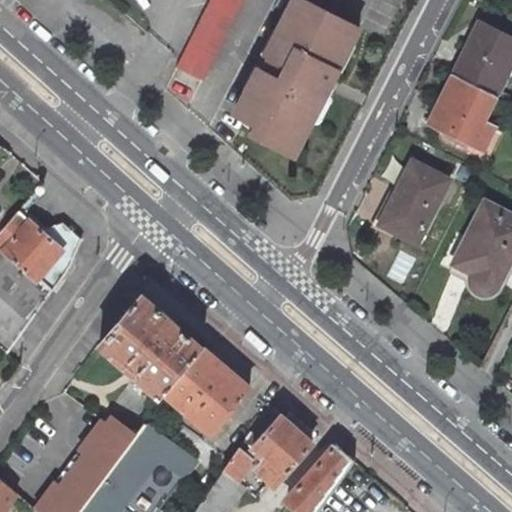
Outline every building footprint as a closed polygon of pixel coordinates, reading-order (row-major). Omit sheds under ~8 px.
[(203,81),(243,0),(210,0),(179,62),(177,67),(203,81)] [(280,50),(274,61),(273,60),(266,72),(268,73),(263,84),(254,79),(237,112),(250,119),(259,125),(254,135),(296,155),(319,111),(312,107),(323,86),(329,90),(340,68),(336,66),(347,44),(351,46),(359,30),(301,0),(293,0),(270,45),(280,50)] [(511,61),(511,37),(479,22),(453,73),(496,94),(511,61)] [(347,44),(336,66),(340,68),(351,46),(347,44)] [(274,61),(280,50),(270,45),(265,56),(273,60),(274,61)] [(263,84),(268,73),(266,72),(259,68),(254,79),(263,84)] [(496,94),(453,73),(437,107),(429,123),(471,144),(496,94)] [(319,111),(329,90),(323,86),(312,107),(319,111)] [(449,179),(412,160),(380,223),(398,233),(417,242),(449,179)] [(40,194),(36,190),(0,231),(0,345),(8,352),(64,273),(73,258),(82,239),(71,229),(62,221),(45,227),(27,210),(40,194)] [(511,257),(511,215),(485,201),(453,263),(472,273),(471,278),(471,281),(472,284),(473,287),(475,289),(478,292),(481,293),(484,293),(489,293),(493,291),(495,289),(497,287),(511,257)] [(171,319),(141,294),(99,344),(157,394),(161,397),(164,393),(203,347),(171,319)] [(229,369),(203,347),(164,393),(210,432),(249,387),(229,369)] [(161,397),(157,394),(149,404),(156,409),(163,399),(159,397),(161,397)] [(292,425),(274,407),(195,511),(228,511),(258,470),(277,486),(312,443),(292,425)] [(78,511),(140,431),(130,424),(123,434),(107,422),(39,511),(38,511),(78,511)] [(157,511),(196,461),(145,423),(140,431),(78,511),(157,511)] [(314,511),(356,460),(333,442),(286,500),(301,511),(314,511)] [(6,483),(0,477),(0,511),(2,511),(17,493),(6,483)]
